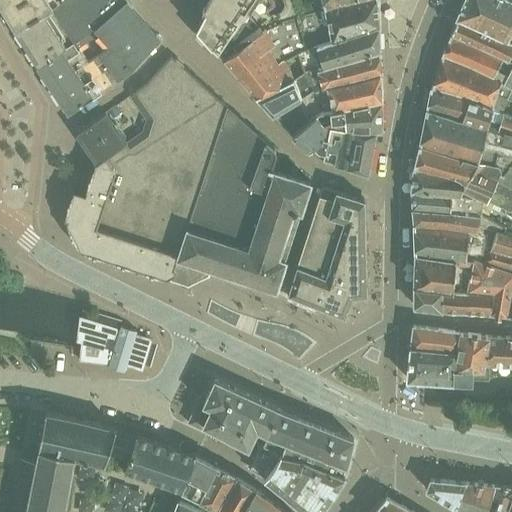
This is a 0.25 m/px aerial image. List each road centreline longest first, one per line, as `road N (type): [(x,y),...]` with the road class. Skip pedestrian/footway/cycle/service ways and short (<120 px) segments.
road 1 (residential): [(179,37),(306,160),(389,192)]
road 2 (residential): [(4,121),(71,120),(139,77),(179,37)]
road 3 (unclassified): [(190,326),(71,270),(14,229)]
road 4 (residential): [(438,0),(403,102),(389,192)]
road 5 (residential): [(151,396),(0,379)]
road 6 (residential): [(389,192),(389,323)]
road 7 (unclassified): [(511,453),(387,423)]
road 8 (residential): [(389,323),(415,315),(511,325)]
